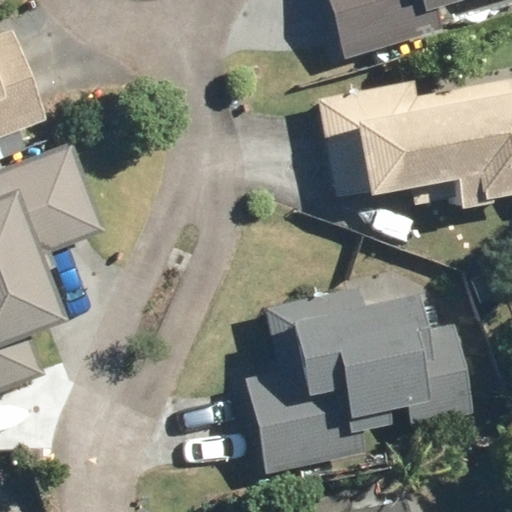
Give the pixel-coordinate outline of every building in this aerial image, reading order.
[(320,0),(338,59),(443,29),(436,6),(457,0),(320,0)] [(7,32),(0,34),(0,132),(39,118),(7,32)] [(405,78),(312,95),(330,198),(442,177),(447,206),(511,194),(511,73),(408,93),(405,78)] [(0,387),(37,373),(21,330),(53,318),(29,257),(101,230),(67,141),(0,166),(0,387)] [(428,274),(258,309),(271,372),(237,379),(257,475),(368,452),(360,412),(401,403),(406,428),(458,417),(428,274)] [(396,511),(393,495),(342,505),(340,490),(247,509),(247,511),(396,511)]
